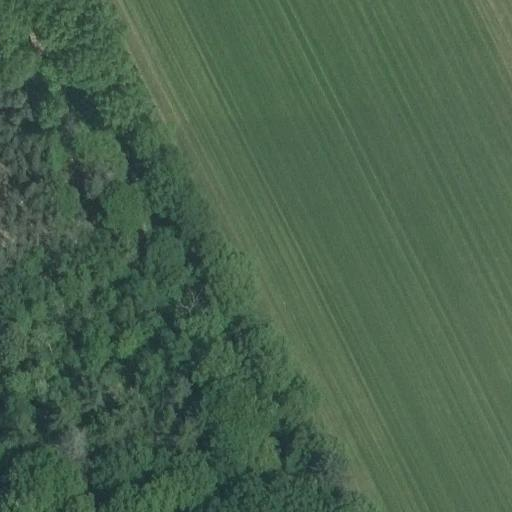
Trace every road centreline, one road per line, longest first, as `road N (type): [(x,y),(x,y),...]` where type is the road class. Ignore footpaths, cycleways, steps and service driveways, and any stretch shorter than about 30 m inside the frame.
road 1 (track): [(302,505),(37,496),(3,511)]
road 2 (track): [(191,256),(64,0)]
road 3 (track): [(191,256),(302,505)]
